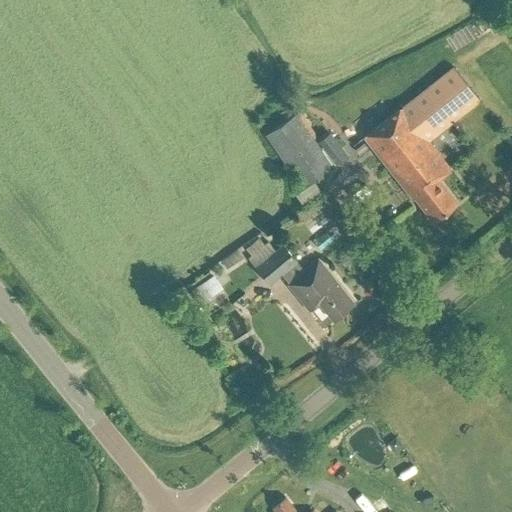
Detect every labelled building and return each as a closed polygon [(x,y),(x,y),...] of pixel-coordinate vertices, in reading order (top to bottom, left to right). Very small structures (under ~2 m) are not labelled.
[(433,221),(457,203),(439,180),(449,172),(451,169),(429,141),(479,102),(453,68),(403,107),(366,137),(413,199),(415,198),(433,221)] [(264,134),(301,189),(333,168),(295,113),(264,134)] [(329,133),(324,137),(317,142),(334,166),(347,157),(329,133)] [(317,258),(303,269),(281,243),(273,250),(266,241),(262,243),(258,238),(244,249),(249,255),(246,258),(269,285),(281,275),(309,310),(319,302),(332,319),(353,302),(317,258)] [(183,286),(191,300),(215,286),(207,273),(183,286)] [(297,511),(284,496),(272,506),(276,511),(274,511),(338,511),(336,509),(332,511),(315,511),(313,508),(308,511),(305,511),(302,508),(297,511)]
